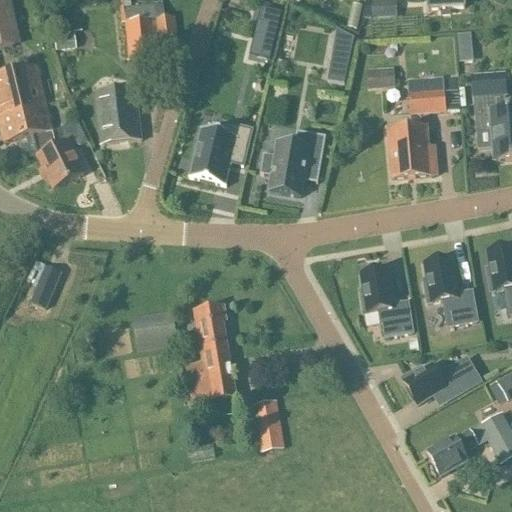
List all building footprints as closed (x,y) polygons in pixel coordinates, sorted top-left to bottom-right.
[(0,0),(0,51),(16,47),(27,45),(16,0),(0,0)] [(395,0),(392,0),(373,2),(374,10),(396,7),(395,0)] [(427,0),(428,12),(465,10),(463,0),(427,0)] [(373,18),(398,16),(397,9),(373,11),(373,18)] [(258,24),(261,25),(253,58),(270,62),(281,15),(262,10),(258,24)] [(163,65),(161,51),(178,49),(175,20),(126,25),(131,73),(160,71),(159,66),(163,65)] [(337,31),(328,83),(345,86),(355,40),(337,31)] [(56,53),(76,51),(74,33),(54,35),(56,53)] [(471,38),(457,39),(458,48),(472,47),(471,38)] [(39,159),(69,144),(65,131),(54,134),(38,69),(0,78),(0,132),(3,146),(19,143),(33,139),(39,159)] [(368,73),(369,93),(396,90),(396,71),(368,73)] [(505,78),(471,80),(473,101),(475,101),(478,135),(492,134),(494,164),(511,162),(511,112),(494,114),(493,100),(506,99),(505,78)] [(410,118),(446,115),(444,94),(443,81),(407,84),(410,118)] [(101,148),(142,143),(136,91),(95,95),(101,148)] [(189,179),(189,181),(226,190),(226,188),(225,188),(230,166),(243,170),(252,133),(226,127),(223,137),(200,132),(200,133),(201,133),(190,180),(189,179)] [(392,182),(431,179),(427,130),(388,133),(392,182)] [(272,179),(269,195),(301,200),(306,173),(320,175),(326,141),(310,138),(308,153),(278,148),(276,159),(264,157),(260,177),(272,179)] [(69,144),(39,159),(37,160),(53,192),(85,177),(69,144)] [(511,250),(508,252),(504,248),(495,250),(494,254),(487,255),(490,271),(487,272),(491,295),(506,293),(511,318),(511,250)] [(431,266),(424,267),(427,283),(424,284),(428,307),(443,304),(448,330),(477,325),(472,295),(458,297),(452,262),(445,264),(442,260),(433,262),(431,266)] [(46,269),(38,289),(31,305),(46,312),(61,275),(46,269)] [(379,316),(383,341),(413,337),(408,307),(394,309),(388,274),(381,275),(378,271),(369,273),(367,277),(360,278),(363,294),(360,295),(364,318),(379,316)] [(204,366),(229,362),(223,326),(226,325),(224,309),(195,314),(204,366)] [(138,355),(178,349),(172,315),(133,321),(138,355)] [(229,362),(204,366),(186,369),(193,409),(236,402),(229,362)] [(420,372),(402,382),(418,409),(457,386),(463,397),(481,386),(467,363),(438,379),(432,368),(421,375),(420,372)] [(260,456),(285,452),(277,404),(252,408),(260,456)] [(511,434),(502,416),(470,434),(478,448),(487,444),(501,469),(511,461),(511,434)] [(479,449),(478,448),(470,434),(455,442),(454,441),(428,456),(441,479),(467,464),(464,458),(479,449)]
